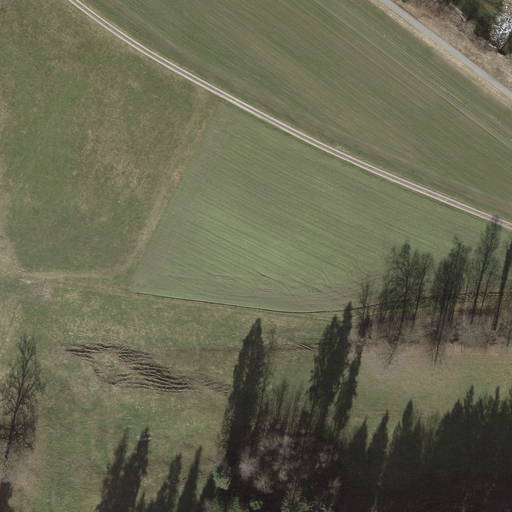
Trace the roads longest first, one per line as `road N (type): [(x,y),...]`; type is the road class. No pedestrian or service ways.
road 1 (track): [(70,0),(204,87),(511,228)]
road 2 (track): [(0,275),(121,267),(204,87)]
road 3 (track): [(382,0),(511,97)]
